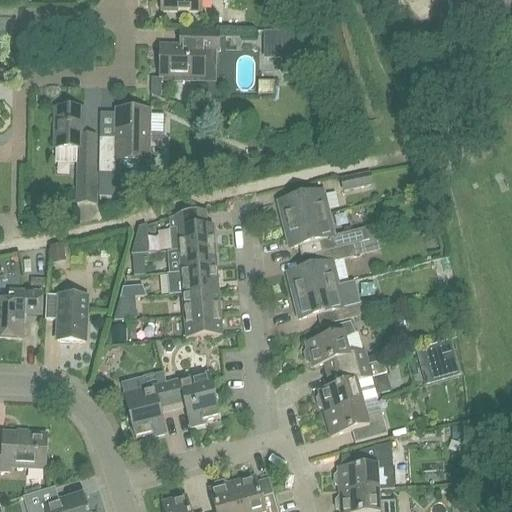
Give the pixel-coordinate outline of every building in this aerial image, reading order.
[(200,0),(160,0),(160,13),(200,14),(200,0)] [(179,32),(179,48),(160,48),(159,80),(203,80),(204,53),(218,54),(218,33),(179,32)] [(302,76),(292,34),(265,34),(265,48),(283,48),(282,75),(302,76)] [(260,42),(247,41),(246,65),(259,66),(260,42)] [(95,138),(82,138),(83,110),(53,110),(53,150),(55,150),(77,150),(76,164),(76,166),(95,166),(95,138)] [(98,140),(98,174),(114,175),(114,162),(148,162),(149,112),(114,111),(113,140),(98,140)] [(285,132),(272,134),(274,143),(286,140),(285,132)] [(94,173),(76,173),(75,203),(93,204),(94,204),(94,203),(94,173)] [(368,175),(340,181),(343,193),(370,187),(368,175)] [(322,192),(276,204),(282,227),(328,215),(322,192)] [(178,252),(213,249),(211,227),(208,227),(206,211),(168,219),(171,252),(166,252),(166,253),(178,252)] [(328,215),(282,227),(287,250),(318,243),(321,254),(329,252),(333,251),(360,245),(368,243),(365,232),(365,230),(333,238),(328,215)] [(368,243),(378,240),(381,239),(378,229),(365,232),(368,243)] [(331,264),(285,275),(291,298),(337,287),(349,284),(349,282),(348,283),(342,261),(363,256),(360,245),(333,251),(329,252),(331,264)] [(180,274),(215,271),(213,249),(178,252),(180,274)] [(217,293),(215,271),(180,274),(166,275),(168,296),(181,295),(181,296),(217,293)] [(337,287),(291,298),(297,321),(336,312),(339,323),(377,314),(374,301),(360,304),(355,282),(349,284),(337,287)] [(119,299),(146,297),(142,287),(122,288),(119,299)] [(9,292),(9,302),(0,301),(0,339),(21,341),(22,315),(40,316),(41,294),(9,292)] [(217,293),(181,296),(183,318),(218,315),(217,293)] [(84,344),(87,298),(46,296),(44,321),(58,322),(56,343),(84,344)] [(117,307),(113,324),(135,322),(133,306),(117,307)] [(185,341),(220,338),(218,315),(183,318),(185,341)] [(367,320),(352,326),(359,342),(373,336),(367,320)] [(327,329),(330,338),(303,345),(310,369),(335,361),(338,373),(366,366),(363,353),(349,357),(344,340),(355,334),(349,322),(327,329)] [(366,366),(338,373),(342,385),(317,392),(323,415),(361,404),(355,383),(386,374),(382,362),(366,366)] [(165,385),(171,409),(184,405),(190,429),(204,426),(203,423),(217,419),(206,375),(165,385)] [(171,409),(165,385),(143,391),(140,381),(121,386),(124,396),(123,396),(128,415),(125,421),(130,424),(134,440),(149,436),(149,440),(164,436),(158,412),(171,409)] [(361,404),(323,415),(330,438),(355,431),(359,443),(386,435),(379,412),(364,416),(361,404)] [(3,434),(2,448),(0,447),(0,472),(2,473),(2,469),(44,471),(44,469),(50,467),(47,457),(44,457),(45,436),(3,434)] [(359,469),(336,470),(338,494),(377,491),(393,490),(390,454),(392,454),(391,444),(358,453),(359,469)] [(253,478),(230,484),(238,511),(275,511),(272,500),(260,503),(253,478)] [(214,511),(238,511),(230,484),(208,491),(214,511)] [(87,511),(86,511),(82,497),(59,504),(54,489),(22,499),(26,511),(87,511)] [(377,491),(338,494),(338,511),(393,511),(393,503),(378,504),(377,491)] [(188,511),(185,497),(161,504),(163,511),(188,511)]
